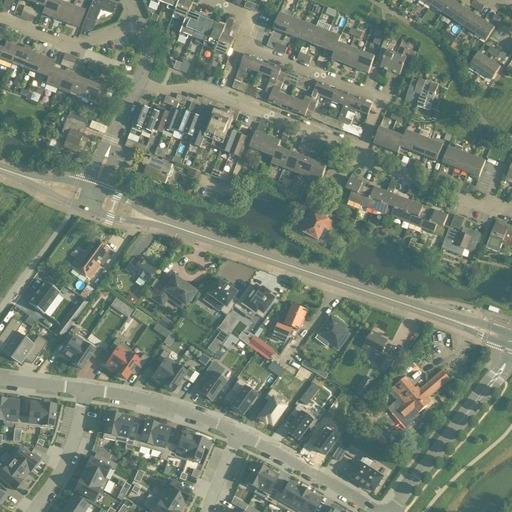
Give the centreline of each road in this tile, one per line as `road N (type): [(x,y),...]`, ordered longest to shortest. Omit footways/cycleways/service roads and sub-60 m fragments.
road 1 (tertiary): [(511,340),(164,223)]
road 2 (residential): [(364,152),(379,97),(262,53),(249,44),(242,13),(216,0)]
road 3 (residential): [(364,152),(198,87),(164,91),(139,81)]
road 4 (residential): [(511,357),(389,511)]
road 5 (residential): [(236,433),(377,511)]
road 6 (residential): [(86,388),(154,401),(236,433)]
road 7 (residential): [(0,21),(74,48),(141,25)]
road 8 (residential): [(486,209),(361,161),(364,152)]
road 9 (residential): [(86,388),(71,446),(32,511)]
